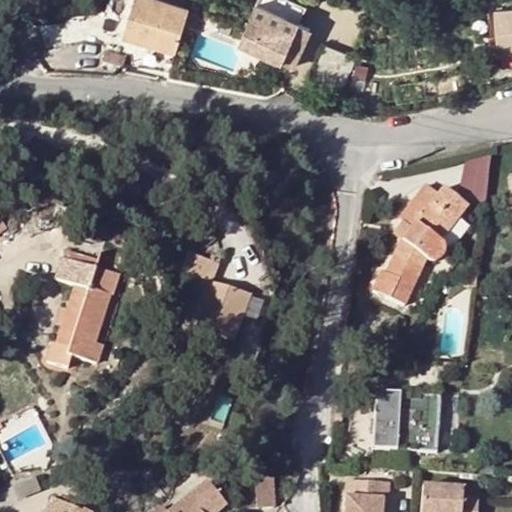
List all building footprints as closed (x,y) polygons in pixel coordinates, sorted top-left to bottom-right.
[(135,0),(125,36),(177,52),(191,7),(168,0),(135,0)] [(258,0),(241,42),(283,60),(288,49),(300,53),(314,19),(304,14),(309,0),(258,0)] [(499,52),(511,50),(511,9),(496,10),(499,52)] [(463,159),(462,197),(487,197),(488,160),(463,159)] [(374,291),(407,305),(425,261),(431,264),(436,264),(442,261),(445,255),(444,247),(442,242),(468,208),(445,189),(440,196),(427,186),(401,219),(405,222),(412,229),(402,242),(388,274),(382,272),(374,291)] [(395,236),(402,242),(412,229),(405,222),(395,236)] [(197,278),(181,325),(194,329),(232,343),(248,297),(211,283),(217,265),(188,253),(181,272),(197,278)] [(73,287),(66,313),(71,315),(65,333),(60,332),(55,347),(52,346),(46,364),(69,370),(71,360),(98,367),(104,348),(96,345),(110,298),(91,292),(97,272),(61,261),(55,281),(73,287)] [(116,277),(97,272),(91,292),(110,298),(116,277)] [(66,313),(60,332),(65,333),(71,315),(66,313)] [(194,329),(181,325),(176,338),(189,343),(194,329)] [(411,441),(432,444),(436,401),(426,399),(395,396),(396,388),(378,386),(375,414),(392,416),(389,445),(410,448),(411,441)] [(427,391),(396,388),(395,396),(426,399),(427,391)] [(459,430),(459,402),(439,402),(438,430),(459,430)] [(411,441),(410,448),(409,455),(431,457),(432,444),(411,441)] [(273,479),(256,480),(258,510),(275,509),(273,479)] [(344,511),(362,511),(366,482),(347,481),(344,511)] [(219,511),(227,507),(209,482),(170,511),(169,511),(219,511)] [(390,484),(366,482),(362,511),(381,511),(382,501),(389,502),(390,484)] [(423,488),(421,511),(478,511),(480,502),(462,501),(462,490),(423,488)] [(92,511),(86,509),(84,511),(54,497),(47,511),(92,511)]
